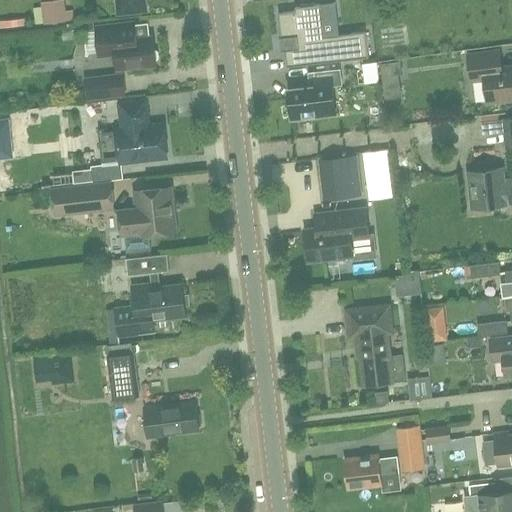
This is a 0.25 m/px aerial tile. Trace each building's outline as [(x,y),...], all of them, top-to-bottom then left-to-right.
[(66,11),(63,0),(59,0),(41,2),(42,7),(34,8),(36,24),(44,23),(44,24),(74,20),(73,10),(66,11)] [(117,0),(119,13),(145,10),(144,0),(117,0)] [(365,32),(338,35),(325,37),(321,5),(314,6),(313,3),(301,5),(302,7),(296,8),(297,13),(281,15),(287,67),(368,57),(365,32)] [(7,30),(34,26),(33,18),(6,22),(7,30)] [(135,22),(96,27),(99,55),(115,53),(116,68),(156,64),(156,60),(159,58),(158,51),(154,49),(153,37),(137,39),(135,22)] [(511,97),(511,66),(501,68),(499,51),(468,55),(471,79),(485,77),(488,101),(511,97)] [(123,74),(85,79),(87,99),(125,94),(123,74)] [(317,89),(288,93),(291,121),(339,116),(336,87),(341,87),(339,74),(315,76),(317,89)] [(116,129),(120,162),(167,157),(163,123),(149,125),(146,100),(119,103),(122,128),(116,129)] [(362,102),(365,128),(384,126),(381,100),(362,102)] [(0,159),(14,158),(10,118),(0,118),(0,159)] [(510,203),(511,202),(511,178),(503,179),(502,168),(469,172),(472,201),(486,199),(486,206),(491,205),(491,206),(495,209),(506,208),(510,204),(510,203)] [(53,189),(56,213),(113,207),(111,183),(53,189)] [(170,187),(136,191),(137,207),(118,209),(121,237),(125,236),(127,253),(152,251),(150,234),(176,231),(170,187)] [(317,228),(305,230),(308,259),(353,254),(351,236),(369,234),(365,208),(315,214),(317,228)] [(150,283),(150,284),(133,286),(136,306),(116,308),(119,336),(155,332),(153,319),(185,316),(184,306),(190,305),(189,293),(183,294),(182,284),(160,286),(158,272),(169,270),(167,253),(126,258),(128,275),(149,273),(151,283),(150,283)] [(471,276),(501,273),(499,260),(470,264),(470,265),(464,266),(465,278),(472,277),(471,276)] [(511,268),(505,270),(506,280),(507,283),(501,284),(503,298),(511,297),(511,268)] [(422,294),(419,270),(404,272),(404,275),(394,276),(397,297),(422,294)] [(389,357),(386,332),(384,306),(348,310),(351,336),(360,335),(366,385),(392,382),(392,378),(405,377),(402,355),(389,357)] [(478,335),(508,332),(506,318),(477,321),(478,335)] [(511,373),(511,334),(490,337),(492,359),(503,358),(505,374),(511,373)] [(71,355),(48,358),(51,383),(52,387),(75,384),(71,355)] [(108,358),(111,385),(113,398),(138,394),(133,355),(108,358)] [(198,413),(196,401),(145,407),(149,436),(176,433),(176,431),(199,428),(199,426),(202,424),(201,414),(198,413)] [(428,443),(451,440),(450,425),(426,428),(428,443)] [(423,469),(419,426),(396,428),(401,472),(423,469)] [(497,464),(511,462),(511,432),(507,433),(506,430),(493,431),(497,464)] [(379,473),(397,470),(395,455),(378,457),(377,454),(344,458),(348,487),(381,483),(379,473)] [(479,511),(511,511),(511,489),(496,492),(495,480),(469,483),(471,499),(478,499),(479,511)] [(164,511),(163,502),(135,505),(135,511),(164,511)]
